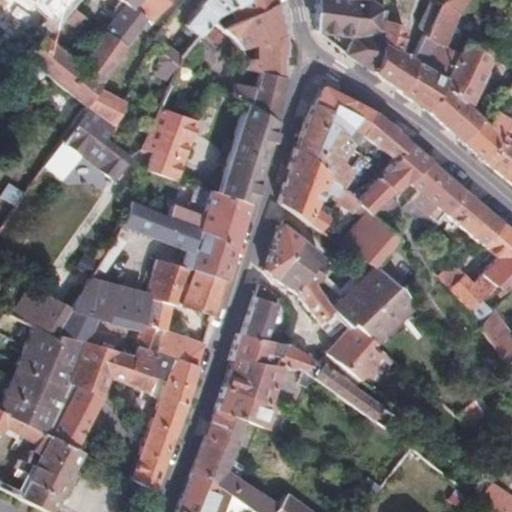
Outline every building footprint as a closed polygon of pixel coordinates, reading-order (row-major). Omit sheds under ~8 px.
[(0,0),(0,32),(16,45),(36,21),(52,0),(0,0)] [(80,12),(64,0),(54,0),(49,6),(61,17),(70,24),(80,12)] [(120,44),(135,23),(140,17),(127,6),(132,0),(119,0),(120,0),(100,29),(120,44)] [(132,0),(127,6),(140,17),(135,23),(141,28),(165,0),(132,0)] [(195,0),(194,2),(195,4),(179,22),(194,36),(209,17),(217,12),(224,8),(236,0),(195,0)] [(281,30),(272,0),(271,0),(234,18),(226,22),(219,26),(229,35),(235,40),(235,44),(237,47),(256,39),(256,48),(241,52),(244,56),(236,66),(254,70),(278,75),(278,53),(281,51),(281,30)] [(234,18),(271,0),(236,0),(224,8),(226,9),(228,8),(234,18)] [(370,71),(379,17),(381,3),(381,1),(376,0),(313,0),(311,8),(311,27),(344,33),(341,49),(370,71)] [(423,108),(425,106),(441,80),(453,56),(436,47),(453,9),(456,11),(463,0),(438,0),(439,1),(425,31),(421,39),(410,58),(394,87),(423,108)] [(418,28),(425,31),(439,1),(438,0),(428,0),(418,23),(418,28)] [(50,30),(61,17),(49,6),(38,20),(50,30)] [(219,26),(226,22),(217,12),(209,17),(219,26)] [(194,36),(177,55),(200,74),(217,52),(229,35),(219,26),(209,17),(194,36)] [(370,71),(394,87),(410,58),(396,50),(404,25),(379,17),(370,71)] [(311,27),(341,49),(344,33),(311,27)] [(80,103),(110,60),(120,44),(100,29),(75,65),(37,36),(19,55),(66,92),(80,103)] [(244,56),(241,52),(237,47),(235,44),(235,40),(229,35),(217,52),(236,66),(244,56)] [(459,137),(478,115),(468,107),(493,53),(463,37),(453,56),(441,80),(425,106),(459,137)] [(118,65),(132,73),(144,47),(130,41),(118,65)] [(167,79),(177,55),(165,45),(154,59),(165,70),(162,78),(167,79)] [(80,103),(107,124),(132,73),(118,65),(110,60),(80,103)] [(243,103),(278,121),(278,75),(254,70),(249,85),(234,82),(227,94),(243,103)] [(319,85),(310,101),(331,114),(323,129),(351,147),(363,133),(370,110),(362,106),(319,85)] [(341,163),(351,147),(323,129),(331,114),(310,101),(291,146),(339,185),(349,169),(341,163)] [(100,135),(107,124),(80,103),(56,137),(58,138),(107,177),(125,155),(100,135)] [(209,190),(250,203),(265,160),(278,121),(243,103),(209,190)] [(145,155),(176,165),(193,119),(190,118),(155,105),(134,151),(145,155)] [(459,137),(484,158),(507,120),(508,119),(492,109),(484,121),(478,115),(459,137)] [(404,178),(425,160),(385,123),(370,110),(363,133),(392,158),(384,165),(387,168),(383,171),(368,186),(356,200),(367,210),(385,194),(404,178)] [(511,124),(507,120),(484,158),(511,181),(511,124)] [(356,200),(339,185),(291,146),(275,199),(304,219),(319,186),(332,193),(330,197),(347,210),(349,207),(357,215),(334,239),(369,263),(373,265),(397,236),(382,223),(367,210),(356,200)] [(171,178),(176,165),(145,155),(140,169),(171,178)] [(426,228),(461,191),(425,160),(404,178),(414,187),(399,203),(426,228)] [(356,200),(368,186),(349,169),(339,185),(356,200)] [(0,190),(0,197),(4,201),(14,187),(7,181),(0,190)] [(14,187),(4,201),(10,205),(20,191),(14,187)] [(208,233),(230,244),(250,203),(209,190),(206,189),(197,214),(168,202),(163,215),(208,233)] [(481,245),(501,224),(461,191),(426,228),(422,232),(429,240),(450,217),(465,230),(481,245)] [(367,210),(382,223),(398,205),(385,194),(367,210)] [(185,265),(220,276),(230,244),(208,233),(163,215),(127,200),(118,222),(147,235),(189,251),(185,265)] [(261,268),(271,274),(297,237),(278,221),(261,268)] [(475,296),(494,278),(511,259),(511,233),(501,224),(481,245),(494,256),(470,281),(459,270),(452,277),(444,285),(464,308),(475,296)] [(271,274),(291,290),(309,266),(317,255),(297,237),(271,274)] [(209,312),(220,276),(185,265),(152,257),(140,290),(144,291),(143,295),(167,302),(173,304),(174,301),(209,312)] [(503,295),(511,286),(511,259),(494,278),(501,285),(497,289),(503,295)] [(346,321),(367,339),(386,323),(369,305),(381,294),(398,313),(406,306),(372,266),(373,265),(369,263),(323,303),(325,306),(338,320),(342,324),(346,321)] [(325,306),(323,303),(309,283),(318,273),(309,266),(291,290),(313,316),(325,306)] [(135,329),(143,295),(144,291),(140,290),(85,276),(65,309),(94,317),(135,329)] [(238,332),(258,336),(273,296),(256,281),(238,332)] [(22,284),(7,312),(28,322),(50,334),(52,332),(65,309),(22,284)] [(161,328),(167,302),(143,295),(135,329),(132,343),(151,349),(158,327),(161,328)] [(474,324),(489,309),(475,296),(464,308),(474,324)] [(328,331),(338,320),(325,306),(313,316),(328,331)] [(511,336),(490,308),(489,309),(474,324),(496,355),(511,341),(511,336)] [(94,317),(65,309),(52,332),(76,338),(84,340),(94,317)] [(328,331),(333,336),(342,324),(338,320),(328,331)] [(363,343),(367,339),(346,321),(342,324),(333,336),(323,349),(357,375),(375,353),(363,343)] [(50,334),(28,322),(14,356),(0,387),(0,410),(44,433),(68,383),(61,381),(76,338),(52,332),(50,334)] [(200,341),(161,328),(158,327),(151,349),(153,350),(169,355),(193,362),(200,341)] [(229,357),(272,364),(280,341),(258,336),(238,332),(234,331),(226,356),(229,357)] [(44,433),(69,446),(96,393),(102,372),(139,388),(153,350),(151,349),(132,343),(129,353),(84,340),(76,338),(61,381),(68,383),(44,433)] [(314,359),(280,341),(272,364),(275,364),(299,369),(301,369),(308,374),(379,424),(388,412),(351,385),(314,359)] [(358,376),(357,375),(323,349),(314,359),(351,385),(358,376)] [(149,488),(193,362),(169,355),(125,476),(142,485),(149,488)] [(220,383),(264,400),(275,364),(272,364),(229,357),(220,383)] [(301,369),(299,369),(294,380),(304,384),(308,374),(301,369)] [(259,416),(264,400),(220,383),(212,406),(239,416),(256,423),(259,416)] [(226,455),(239,416),(212,406),(190,465),(248,507),(255,511),(266,511),(273,502),(234,477),(221,469),(226,455)] [(75,450),(69,446),(44,433),(0,410),(0,424),(38,443),(35,451),(30,448),(19,469),(25,472),(14,494),(44,510),(75,450)] [(273,430),(275,430),(277,423),(259,416),(256,423),(259,424),(273,430)] [(273,430),(259,424),(253,438),(267,444),(273,430)] [(409,482),(427,462),(407,446),(391,466),(409,482)] [(221,469),(234,477),(237,468),(231,464),(232,459),(226,455),(221,469)] [(246,511),(248,507),(190,465),(172,511),(246,511)] [(475,496),(498,511),(511,511),(511,496),(488,481),(475,496)] [(311,511),(282,491),(273,502),(266,511),(311,511)]
